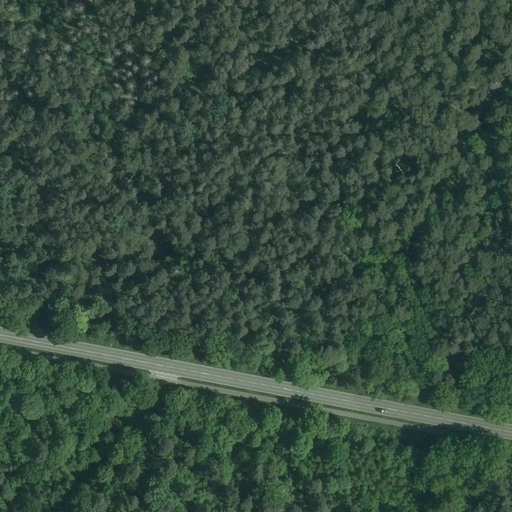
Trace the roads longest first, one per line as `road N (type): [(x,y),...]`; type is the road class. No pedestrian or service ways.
road 1 (secondary): [(511,432),(0,336)]
road 2 (track): [(54,511),(163,380)]
